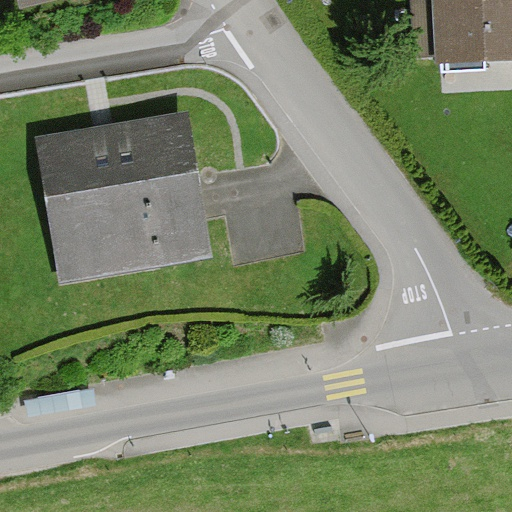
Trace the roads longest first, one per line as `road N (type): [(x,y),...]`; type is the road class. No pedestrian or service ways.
road 1 (residential): [(464,366),(0,446)]
road 2 (residential): [(464,366),(415,250),(266,37)]
road 3 (residential): [(266,37),(0,80)]
